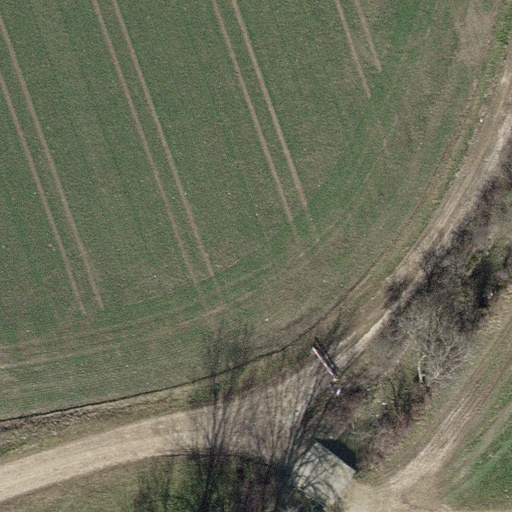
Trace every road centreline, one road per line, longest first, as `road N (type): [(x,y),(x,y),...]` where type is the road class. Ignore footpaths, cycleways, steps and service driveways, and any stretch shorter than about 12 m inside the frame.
road 1 (track): [(0,485),(153,440),(257,421),(396,301),(511,108)]
road 2 (track): [(257,421),(383,511)]
